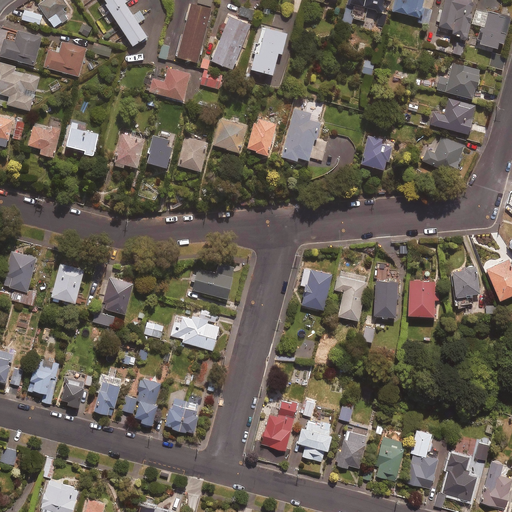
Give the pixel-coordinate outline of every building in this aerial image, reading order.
[(68,5),(64,0),(44,0),(38,5),(55,27),(68,17),(62,9),(68,5)] [(106,0),(108,2),(106,4),(133,44),(147,35),(139,22),(145,18),(140,10),(134,14),(125,1),(126,0),(106,0)] [(382,10),(384,0),(347,0),(342,20),(352,22),(353,17),(365,20),(368,6),(382,10)] [(395,0),(393,9),(420,16),(421,14),(424,14),(426,5),(423,5),(424,0),(395,0)] [(445,0),(443,9),(440,9),(437,22),(440,23),(440,25),(453,28),(452,32),(461,34),(461,36),(468,37),(473,12),(472,12),(474,0),(445,0)] [(185,19),(187,20),(183,35),(181,34),(175,55),(198,61),(212,8),(190,2),(185,19)] [(42,15),(25,9),(22,19),(39,24),(42,15)] [(473,24),(481,25),(479,37),(481,38),(480,43),(505,48),(511,16),(476,9),(473,24)] [(388,14),(379,13),(377,24),(385,26),(388,14)] [(250,23),(229,15),(213,60),(234,68),(250,23)] [(91,27),(83,24),(80,32),(88,35),(91,27)] [(258,41),(255,41),(252,53),(254,53),(251,67),(274,73),(279,51),(283,52),(288,32),(262,25),(258,41)] [(43,36),(19,29),(16,40),(5,37),(0,54),(35,64),(43,36)] [(87,47),(63,41),(60,52),(49,49),(45,66),(79,75),(87,47)] [(464,43),(456,41),(453,52),(461,54),(464,43)] [(112,47),(93,42),(91,51),(110,56),(112,47)] [(170,46),(163,45),(160,57),(167,59),(170,46)] [(506,59),(492,55),(489,66),(503,70),(506,59)] [(210,60),(203,58),(200,66),(207,68),(210,60)] [(374,62),(365,60),(362,72),(372,74),(374,62)] [(16,66),(0,61),(0,90),(1,91),(0,93),(10,95),(7,103),(30,110),(39,77),(15,70),(16,66)] [(481,70),(453,63),(449,78),(440,76),(437,88),(474,98),(481,70)] [(191,73),(168,67),(165,78),(154,76),(150,91),(183,100),(191,73)] [(223,74),(205,70),(202,83),(220,88),(223,74)] [(413,75),(397,72),(396,80),(412,82),(413,75)] [(476,105),(449,98),(445,114),(435,111),(432,123),(469,133),(476,105)] [(328,141),(317,138),(322,121),(310,118),(312,111),(295,106),(281,155),(298,160),(299,156),(309,159),(310,156),(323,160),(328,141)] [(0,115),(0,144),(7,146),(14,119),(0,115)] [(247,126),(221,118),(214,144),(240,151),(247,126)] [(277,123),(258,118),(257,122),(254,122),(248,149),(269,154),(277,123)] [(63,123),(51,119),(49,126),(34,122),(28,144),(41,148),(40,152),(54,156),(63,123)] [(24,121),(16,120),(13,137),(20,138),(24,121)] [(78,123),(72,121),(66,144),(85,149),(84,152),(94,154),(99,133),(77,128),(78,123)] [(145,137),(121,131),(113,163),(124,166),(124,163),(138,166),(145,137)] [(174,140),(154,135),(147,161),(167,167),(174,140)] [(387,161),(389,161),(393,144),(383,142),(384,139),(369,135),(362,163),(385,169),(387,161)] [(208,142),(184,136),(181,148),(183,149),(179,165),(201,170),(208,142)] [(465,145),(441,136),(435,151),(428,148),(423,160),(455,172),(465,145)] [(479,143),(469,140),(466,149),(476,152),(479,143)] [(385,180),(376,181),(377,192),(386,192),(385,180)] [(395,243),(393,250),(404,253),(406,245),(395,243)] [(37,257),(13,250),(3,284),(27,291),(37,257)] [(511,294),(511,271),(507,260),(484,269),(497,301),(511,294)] [(235,267),(216,262),(214,272),(198,268),(193,289),(228,297),(235,267)] [(61,263),(52,296),(75,302),(84,269),(61,263)] [(480,293),(476,267),(450,271),(456,305),(473,302),(472,294),(480,293)] [(332,274),(304,268),(301,284),(305,285),(301,304),(324,309),(332,274)] [(366,276),(341,271),(340,275),(338,275),(335,289),(344,291),(339,315),(359,320),(367,282),(364,281),(366,276)] [(133,283),(110,277),(104,301),(106,301),(104,308),(126,313),(133,283)] [(398,281),(376,280),(374,316),(397,317),(398,281)] [(435,280),(409,280),(410,315),(435,315),(435,299),(439,299),(439,292),(435,292),(435,280)] [(28,295),(13,290),(10,298),(33,305),(36,293),(29,291),(28,295)] [(217,313),(204,309),(202,317),(193,315),(192,318),(183,316),(181,323),(175,321),(171,335),(182,338),(181,341),(213,350),(220,323),(215,322),(217,313)] [(115,318),(105,315),(103,323),(120,328),(121,321),(114,319),(115,318)] [(164,326),(147,321),(144,333),(161,337),(164,326)] [(375,328),(365,326),(362,340),(372,342),(375,328)] [(13,354),(0,349),(0,380),(5,382),(13,354)] [(148,351),(139,349),(137,359),(146,361),(148,351)] [(135,357),(124,355),(123,362),(133,364),(135,357)] [(35,393),(35,390),(44,392),(42,401),(51,403),(61,363),(37,357),(28,391),(35,393)] [(23,370),(14,367),(10,382),(19,385),(23,370)] [(122,379),(101,373),(96,391),(99,392),(94,410),(113,415),(122,379)] [(68,377),(62,398),(69,400),(68,403),(79,406),(85,387),(82,386),(84,381),(68,377)] [(164,384),(141,378),(137,390),(139,391),(137,399),(140,400),(135,416),(142,418),(141,421),(152,424),(164,384)] [(217,380),(209,378),(207,389),(214,391),(217,380)] [(137,398),(126,395),(122,409),(133,412),(137,398)] [(165,424),(173,426),(172,428),(186,432),(186,430),(194,432),(198,416),(196,416),(199,405),(176,399),(172,412),(169,411),(165,424)] [(298,404),(282,399),(278,416),(270,414),(261,444),(286,450),(298,404)] [(315,403),(306,401),(303,414),(311,416),(315,403)] [(354,405),(343,402),(339,418),(350,421),(354,405)] [(323,424),(309,420),(307,428),(302,427),(298,442),(306,444),(303,456),(322,461),(325,449),(328,450),(332,435),(328,434),(331,423),(323,421),(323,424)] [(432,433),(419,430),(407,483),(431,488),(438,458),(427,456),(432,433)] [(368,435),(351,431),(348,439),(344,438),(337,465),(348,468),(349,465),(360,467),(368,435)] [(405,442),(383,436),(376,465),(379,466),(376,476),(396,480),(405,442)] [(490,444),(479,442),(476,457),(486,460),(490,444)] [(18,449),(7,446),(2,462),(14,465),(18,449)] [(469,457),(452,452),(447,470),(449,470),(444,493),(471,500),(477,476),(465,473),(469,457)] [(56,459),(47,457),(43,476),(51,478),(56,459)] [(504,462),(492,460),(481,502),(505,508),(511,482),(511,478),(500,475),(504,462)] [(373,468),(365,466),(362,477),(370,479),(373,468)] [(72,511),(79,487),(48,479),(40,511),(44,511),(72,511)] [(446,494),(438,492),(435,505),(442,507),(446,494)] [(103,511),(106,502),(88,498),(84,511),(103,511)] [(169,511),(170,511),(139,503),(136,511),(169,511)]
